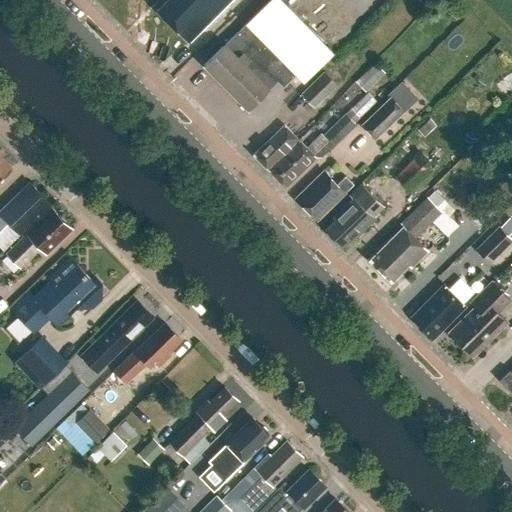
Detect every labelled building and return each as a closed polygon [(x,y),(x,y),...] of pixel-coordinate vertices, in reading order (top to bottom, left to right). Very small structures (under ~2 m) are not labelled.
[(167,0),(157,11),(189,43),(217,15),(227,5),(231,0),(167,0)] [(279,0),(268,0),(246,23),(236,33),(204,65),(248,109),(277,81),(283,87),(296,74),(304,82),(333,53),(279,0)] [(369,90),(392,72),(382,59),(359,78),(369,90)] [(324,71),(301,94),(315,108),(338,85),(324,71)] [(507,96),(511,92),(511,72),(498,83),(507,96)] [(360,84),(307,134),(324,152),(377,102),(360,84)] [(391,96),(361,125),(376,141),(406,112),(391,96)] [(284,125),(253,155),(267,169),(298,139),(284,125)] [(315,156),(298,139),(267,169),(285,187),(315,156)] [(409,192),(432,169),(417,154),(394,176),(409,192)] [(0,180),(12,169),(0,156),(0,180)] [(322,172),(295,199),(315,219),(342,193),(343,194),(353,185),(345,177),(336,186),(322,172)] [(20,235),(50,205),(29,184),(0,212),(0,233),(10,224),(20,235)] [(372,218),(382,208),(360,185),(350,196),(353,199),(332,219),(334,221),(325,230),(342,248),(351,239),(353,241),(367,227),(374,220),(372,218)] [(436,207),(443,200),(434,192),(427,198),(427,197),(400,224),(403,227),(369,260),(391,282),(408,265),(411,268),(428,251),(416,238),(442,212),(436,207)] [(45,255),(71,229),(52,210),(6,254),(20,269),(40,250),(45,255)] [(490,264),(511,242),(511,239),(509,237),(511,233),(511,220),(510,218),(500,228),(498,226),(475,249),(490,264)] [(102,301),(103,286),(94,276),(90,279),(73,261),(33,297),(29,292),(11,309),(33,332),(47,318),(56,327),(74,310),(89,312),(102,301)] [(475,307),(449,333),(472,356),(506,322),(497,313),(510,300),(492,282),(471,302),(475,307)] [(464,307),(444,285),(412,317),(433,338),(464,307)] [(82,356),(95,368),(118,345),(121,348),(153,317),(137,301),(105,332),(106,333),(82,356)] [(168,353),(179,343),(178,338),(164,323),(112,372),(125,385),(146,365),(150,369),(155,364),(159,368),(171,356),(168,353)] [(14,361),(39,389),(41,388),(65,366),(69,362),(44,334),(14,361)] [(32,445),(89,390),(65,366),(41,388),(48,395),(14,428),(26,440),(31,446),(32,445)] [(511,372),(511,373),(509,370),(499,380),(511,393),(511,391),(511,372)] [(223,414),(237,400),(225,387),(210,402),(207,398),(195,410),(198,413),(169,442),(182,456),(212,427),(214,430),(226,418),(223,414)] [(109,428),(90,408),(75,423),(69,416),(56,429),(81,455),(94,443),(109,428)] [(244,461),(270,436),(267,434),(267,431),(264,427),(261,427),(252,418),(226,443),(226,444),(207,462),(225,480),(245,462),(244,461)] [(113,432),(87,458),(94,465),(104,454),(111,462),(127,446),(113,432)] [(54,449),(59,443),(53,437),(47,443),(54,449)] [(148,465),(163,449),(153,439),(138,454),(148,465)] [(240,499),(252,511),(254,511),(267,499),(276,490),(272,486),(302,457),(286,441),(271,456),(268,453),(253,468),(262,477),(240,499)] [(303,508),(325,486),(308,469),(289,488),(283,482),(276,490),(267,499),(254,511),(276,511),(281,507),(286,511),(298,511),(303,507),(303,508)] [(178,511),(184,506),(168,490),(145,511),(178,511)] [(230,511),(231,511),(217,496),(200,511),(230,511)] [(347,511),(335,499),(321,511),(347,511)]
